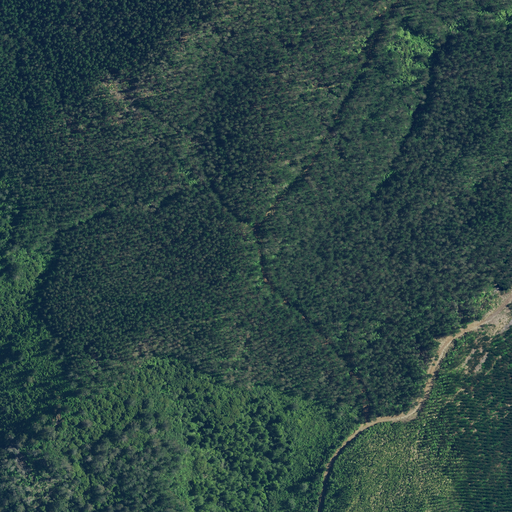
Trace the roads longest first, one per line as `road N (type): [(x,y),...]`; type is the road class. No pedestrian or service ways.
road 1 (track): [(252,226),(266,282),(310,324),(364,399),(364,423),(326,466),(318,511)]
road 2 (track): [(391,0),(321,128),(252,226)]
